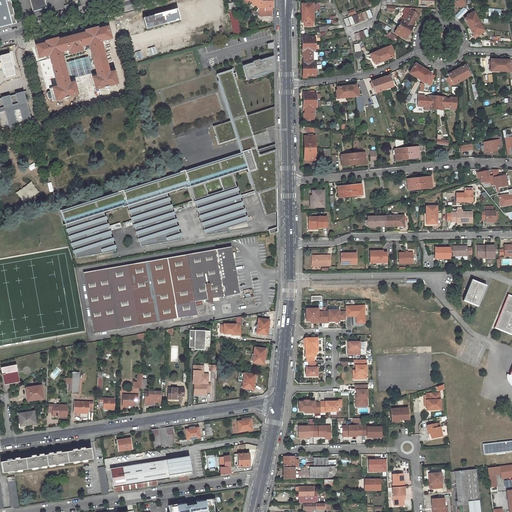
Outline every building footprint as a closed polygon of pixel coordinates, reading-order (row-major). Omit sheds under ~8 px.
[(6,0),(0,0),(0,28),(13,25),(6,0)] [(44,0),(29,0),(33,12),(47,8),(44,0)] [(261,0),(259,8),(257,10),(259,13),(260,12),(265,12),(265,10),(272,10),(272,0),(261,0)] [(229,12),(236,10),(234,2),(227,4),(229,12)] [(302,22),(305,22),(305,26),(313,26),(313,2),(306,2),(306,4),(302,4),(302,22)] [(407,8),(404,14),(405,15),(402,19),(404,20),(410,10),(411,9),(407,8)] [(177,9),(143,18),(146,29),(180,20),(177,9)] [(406,39),(415,23),(414,22),(415,20),(416,21),(419,15),(421,11),(418,9),(411,9),(410,10),(404,20),(402,19),(395,32),(402,36),(402,37),(406,39)] [(241,35),(236,10),(229,12),(234,36),(241,35)] [(467,16),(468,18),(465,19),(473,36),(476,35),(477,36),(482,33),(484,36),(485,35),(472,10),(471,11),(472,13),(467,16)] [(142,14),(127,19),(138,62),(145,62),(152,61),(142,14)] [(100,41),(110,38),(107,28),(97,30),(96,28),(85,31),(86,33),(79,35),(79,34),(78,34),(75,35),(76,35),(75,35),(75,36),(73,36),(71,37),(68,38),(68,37),(67,37),(64,38),(63,38),(63,39),(57,41),(56,38),(45,41),(46,44),(38,46),(36,46),(39,57),(49,55),(57,87),(53,88),(53,87),(49,88),(50,91),(48,92),(47,93),(48,98),(50,99),(52,98),(53,101),(56,100),(56,99),(64,97),(64,99),(69,97),(68,96),(76,94),(73,83),(72,83),(71,79),(93,73),(94,78),(93,78),(97,96),(106,94),(104,88),(109,87),(110,91),(118,90),(113,73),(108,74),(100,41)] [(389,33),(388,33),(386,37),(387,38),(393,41),(396,37),(389,33)] [(303,78),(308,78),(308,76),(316,76),(316,62),(314,62),(314,60),(318,60),(318,53),(316,53),(315,52),(313,52),(313,50),(316,50),(315,37),(307,37),(307,35),(302,35),(303,56),(304,56),(304,59),(303,59),(303,78)] [(393,45),(367,56),(368,58),(370,57),(373,62),(374,62),(376,65),(393,57),(392,54),(393,54),(391,48),(394,47),(393,45)] [(355,52),(354,52),(356,60),(362,59),(360,51),(355,52)] [(253,63),(243,67),(247,80),(254,77),(254,75),(267,72),(267,73),(274,71),(274,57),(259,61),(259,60),(253,62),(253,63)] [(491,72),(511,72),(511,67),(511,65),(511,61),(491,60),(491,72)] [(431,75),(415,64),(414,67),(412,66),(410,69),(412,70),(409,75),(425,85),(425,84),(429,86),(432,82),(431,82),(434,77),(431,75)] [(464,66),(447,75),(449,79),(447,80),(450,87),(471,76),(468,69),(466,70),(464,66)] [(234,70),(217,75),(232,121),(213,127),(219,144),(237,138),(242,154),(257,151),(251,133),(275,126),(275,107),(246,116),(233,78),(236,78),(234,70)] [(388,76),(371,82),(374,93),(392,87),(388,76)] [(333,98),(333,99),(361,96),(361,95),(358,95),(358,88),(356,89),(356,85),(337,87),(337,91),(335,91),(336,97),(333,98)] [(0,98),(0,118),(2,127),(31,119),(24,92),(0,98)] [(306,113),(304,114),(304,120),(315,119),(314,107),(317,107),(316,94),(308,94),(307,92),(304,92),(304,111),(305,111),(306,113)] [(430,110),(444,111),(444,108),(456,109),(456,98),(450,98),(450,100),(447,100),(447,98),(427,97),(427,98),(424,98),(424,97),(418,96),(418,107),(424,107),(424,111),(430,111),(430,110)] [(304,136),(305,160),(316,159),(315,136),(304,136)] [(484,142),(485,152),(497,150),(496,145),(500,144),(499,139),(484,142)] [(65,225),(76,258),(116,252),(110,232),(121,228),(120,224),(108,227),(104,213),(122,207),(123,208),(128,207),(132,221),(123,224),(124,229),(134,226),(141,247),(182,240),(173,213),(193,206),(192,202),(171,208),(167,194),(184,188),(185,190),(190,188),(205,236),(229,232),(228,228),(233,226),(233,227),(247,222),(232,174),(247,169),(254,191),(241,196),(242,199),(258,193),(266,216),(276,212),(275,145),(267,147),(257,151),(242,154),(243,155),(186,174),(185,171),(180,173),(181,175),(124,194),(123,191),(120,192),(121,195),(64,213),(67,222),(68,222),(69,224),(65,225)] [(407,159),(419,157),(418,146),(406,148),(407,159)] [(406,148),(394,149),(393,149),(393,153),(395,153),(396,160),(407,159),(406,148)] [(365,152),(353,154),(354,165),(366,163),(365,152)] [(342,166),(354,165),(353,154),(341,155),(341,156),(340,156),(340,159),(342,159),(342,166)] [(494,183),(490,184),(491,188),(507,186),(505,175),(493,178),(494,183)] [(431,177),(418,178),(419,189),(432,187),(431,177)] [(418,178),(408,179),(408,190),(419,189),(418,178)] [(349,185),(350,196),(363,195),(361,184),(349,185)] [(338,187),(339,197),(350,196),(349,185),(338,187)] [(314,207),(325,207),(324,191),(313,191),(313,195),(313,200),(314,200),(314,207)] [(467,193),(464,193),(456,193),(456,202),(472,202),(472,191),(467,191),(467,193)] [(437,206),(426,207),(426,225),(437,224),(437,206)] [(485,222),(491,222),(491,223),(495,223),(495,211),(481,211),(481,220),(485,220),(485,222)] [(451,222),(456,222),(464,222),(464,223),(473,223),(472,212),(451,213),(451,222)] [(368,226),(386,226),(386,216),(368,216),(368,220),(368,226)] [(386,226),(398,226),(398,224),(405,224),(405,216),(386,216),(386,226)] [(309,218),(309,228),(318,228),(327,228),(327,217),(309,218)] [(499,249),(499,256),(504,256),(511,255),(511,244),(504,245),(504,249),(499,249)] [(477,248),(477,258),(494,257),(494,245),(486,245),(486,248),(477,248)] [(450,246),(450,248),(450,256),(467,256),(467,254),(472,254),(472,248),(467,248),(467,246),(450,246)] [(232,253),(231,247),(83,273),(94,333),(136,326),(136,328),(141,327),(141,325),(153,323),(153,325),(158,324),(158,322),(175,319),(176,321),(180,320),(180,318),(192,316),(193,318),(197,317),(195,302),(208,299),(208,303),(212,302),(212,299),(218,297),(239,294),(233,259),(232,253)] [(435,249),(435,259),(451,259),(450,248),(442,248),(441,249),(435,249)] [(381,263),(388,263),(387,253),(383,253),(383,251),(370,251),(371,263),(377,263),(377,260),(381,260),(381,263)] [(413,252),(399,253),(400,263),(414,263),(413,252)] [(349,254),(341,255),(342,264),(357,264),(357,253),(349,254)] [(313,256),(313,266),(331,266),(331,255),(313,256)] [(471,279),(463,300),(478,306),(486,285),(471,279)] [(511,295),(508,294),(494,327),(511,334),(511,366),(509,375),(511,376),(511,295)] [(250,297),(244,298),(246,309),(256,307),(254,297),(253,297),(253,295),(250,296),(250,297)] [(365,307),(346,307),(346,317),(357,317),(357,325),(365,325),(365,307)] [(329,312),(323,312),(323,323),(329,323),(329,322),(336,322),(338,322),(340,322),(339,311),(329,311),(329,312)] [(268,330),(269,320),(258,319),(258,325),(256,325),(256,328),(257,328),(256,334),(267,335),(267,330),(268,330)] [(467,338),(459,356),(476,364),(484,345),(467,338)] [(360,343),(349,343),(348,350),(348,355),(360,355),(360,343)] [(308,362),(314,362),(314,357),(315,357),(315,355),(315,352),(315,347),(305,347),(305,357),(307,357),(307,362),(308,362)] [(264,358),(265,349),(255,348),(254,354),(252,354),(252,357),(253,357),(253,362),(263,364),(264,358)] [(366,360),(354,361),(354,366),(355,366),(355,371),(355,380),(366,380),(366,360)] [(314,362),(308,362),(308,368),(305,368),(305,376),(317,376),(317,368),(315,368),(315,362),(314,362)] [(18,380),(16,365),(1,368),(4,382),(18,380)] [(201,366),(194,366),(193,383),(194,384),(194,394),(206,395),(206,391),(210,391),(210,384),(208,384),(205,384),(205,377),(200,377),(201,366)] [(254,384),(255,375),(240,373),(239,380),(243,381),(242,388),(253,390),(253,384),(254,384)] [(134,388),(142,388),(142,379),(143,374),(138,374),(138,382),(134,382),(134,388)] [(366,385),(354,385),(354,391),(356,391),(356,396),(356,405),(366,405),(366,385)] [(28,401),(43,399),(41,386),(26,388),(28,401)] [(184,389),(168,388),(168,399),(180,399),(180,396),(180,392),(184,392),(184,389)] [(145,391),(145,402),(154,402),(160,402),(161,392),(145,391)] [(426,406),(426,410),(431,410),(440,409),(439,393),(430,393),(430,395),(424,396),(424,406),(426,406)] [(138,395),(123,395),(122,406),(134,406),(134,401),(134,399),(137,399),(138,399),(138,395)] [(356,405),(356,396),(354,396),(354,407),(366,407),(366,405),(356,405)] [(108,409),(115,409),(115,399),(99,398),(99,402),(100,402),(100,405),(103,405),(103,409),(104,409),(108,409)] [(319,413),(319,403),(314,403),(314,402),(308,402),(308,400),(303,400),(303,402),(298,402),(298,411),(304,411),(313,411),(313,413),(319,413)] [(92,402),(75,402),(74,413),(88,413),(88,410),(88,406),(92,406),(92,402)] [(319,402),(319,403),(319,413),(325,413),(325,412),(336,412),(336,407),(336,402),(329,402),(319,402)] [(66,417),(67,405),(49,404),(49,412),(52,412),(52,416),(66,417)] [(398,418),(398,419),(408,419),(407,407),(390,408),(391,418),(398,418)] [(34,411),(18,414),(20,425),(25,424),(25,425),(36,424),(34,411)] [(237,421),(239,431),(252,429),(251,419),(250,419),(249,418),(242,419),(242,421),(237,421)] [(436,424),(427,426),(428,430),(429,429),(430,434),(431,439),(442,436),(440,427),(437,428),(436,424)] [(173,426),(166,427),(169,447),(176,446),(173,426)] [(308,437),(313,437),(313,434),(313,426),(297,427),(298,438),(308,438),(308,437)] [(313,426),(313,434),(318,434),(318,437),(325,436),(330,436),(330,426),(313,426)] [(356,436),(362,436),(362,426),(342,426),(342,437),(356,436)] [(362,426),(362,436),(367,435),(367,437),(381,437),(381,427),(372,427),(372,426),(362,426)] [(189,429),(185,429),(187,440),(192,439),(200,437),(198,427),(195,428),(189,429)] [(155,449),(161,448),(158,429),(151,430),(155,449)] [(126,439),(116,440),(118,451),(132,449),(131,438),(126,439)] [(511,440),(483,444),(484,455),(511,451),(511,440)] [(1,462),(2,473),(13,471),(13,472),(17,471),(37,467),(37,468),(41,468),(41,467),(54,465),(54,466),(58,465),(58,464),(78,461),(78,462),(82,461),(82,460),(92,459),(90,448),(82,449),(82,448),(80,448),(80,447),(76,448),(76,449),(74,449),(74,450),(58,453),(58,451),(56,452),(55,451),(52,451),(52,452),(50,453),(50,454),(41,456),(41,454),(39,454),(38,453),(35,454),(35,455),(32,455),(33,457),(17,459),(17,458),(14,458),(14,457),(11,458),(11,459),(8,459),(9,461),(1,462)] [(236,467),(250,466),(249,453),(238,454),(234,454),(234,458),(237,458),(237,457),(238,457),(238,464),(234,464),(234,466),(236,465),(236,467)] [(110,468),(114,492),(157,485),(157,480),(192,475),(189,456),(110,468)] [(230,474),(229,456),(219,457),(221,475),(230,474)] [(294,456),(283,457),(283,467),(294,467),(298,467),(298,460),(294,460),(294,456)] [(387,472),(387,459),(368,460),(368,473),(387,472)] [(109,493),(105,466),(98,467),(102,494),(106,493),(109,493)] [(488,468),(489,476),(501,474),(500,466),(488,468)] [(283,467),(283,478),(294,478),(294,467),(283,467)] [(329,467),(319,467),(302,467),(300,467),(300,470),(309,470),(309,469),(310,469),(310,477),(329,478),(329,467)] [(464,470),(468,505),(480,503),(476,469),(464,470)] [(464,470),(454,471),(458,505),(456,505),(457,509),(468,508),(464,470)] [(441,473),(430,473),(431,484),(429,484),(429,489),(442,488),(441,473)] [(393,475),(393,488),(404,487),(404,483),(403,483),(403,475),(393,475)] [(14,477),(8,478),(12,507),(19,506),(14,477)] [(380,479),(365,479),(365,484),(365,491),(380,491),(380,479)] [(393,488),(392,488),(393,501),(395,501),(395,506),(403,506),(403,499),(403,496),(405,496),(404,487),(393,488)] [(317,491),(298,492),(298,495),(296,495),(296,499),(299,499),(299,502),(317,502),(317,491)] [(214,511),(212,498),(195,501),(196,502),(190,503),(185,504),(185,503),(169,506),(169,511),(214,511)] [(444,498),(431,499),(432,508),(434,508),(434,511),(446,511),(447,511),(447,507),(444,507),(444,498)] [(468,508),(468,511),(480,511),(480,503),(468,505),(468,508)]
